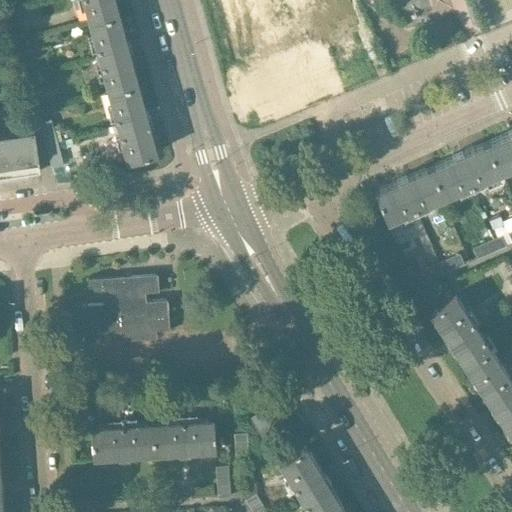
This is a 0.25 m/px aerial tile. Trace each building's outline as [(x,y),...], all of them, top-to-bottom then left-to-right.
[(27,28),(19,0),(6,0),(15,31),(27,28)] [(117,12),(113,0),(80,0),(86,20),(117,12)] [(136,81),(126,47),(117,12),(86,20),(105,90),(136,81)] [(47,102),(32,48),(20,52),(35,106),(47,102)] [(155,151),(146,116),(136,81),(105,90),(124,160),(155,151)] [(50,119),(39,122),(52,169),(62,166),(50,119)] [(38,171),(33,130),(25,131),(0,135),(0,137),(7,175),(38,171)] [(511,165),(511,130),(485,142),(498,172),(511,165)] [(498,172),(485,142),(431,166),(444,195),(498,172)] [(444,195),(431,166),(372,191),(385,221),(444,195)] [(476,259),(506,246),(501,235),(471,248),(476,259)] [(428,280),(464,264),(459,253),(423,269),(428,280)] [(413,284),(407,269),(389,277),(396,292),(413,284)] [(168,329),(166,299),(144,300),(144,292),(158,291),(156,273),(86,278),(87,295),(101,294),(101,304),(80,305),(83,342),(113,340),(112,332),(124,331),(125,340),(155,338),(154,330),(168,329)] [(498,359),(476,326),(455,293),(427,311),(471,377),(498,359)] [(511,379),(498,359),(471,377),(511,438),(511,379)] [(282,421),(279,416),(277,417),(274,412),(275,411),(272,406),(271,407),(269,404),(250,417),(262,436),(281,424),(280,422),(282,421)] [(214,450),(211,418),(150,423),(152,454),(214,450)] [(152,454),(150,423),(89,427),(91,459),(152,454)] [(247,465),(246,433),(233,434),(234,466),(247,465)] [(342,511),(345,511),(303,443),(276,460),(307,511),(342,511)] [(228,496),(226,465),(213,466),(215,497),(228,496)] [(266,511),(255,493),(244,500),(250,511),(266,511)]
